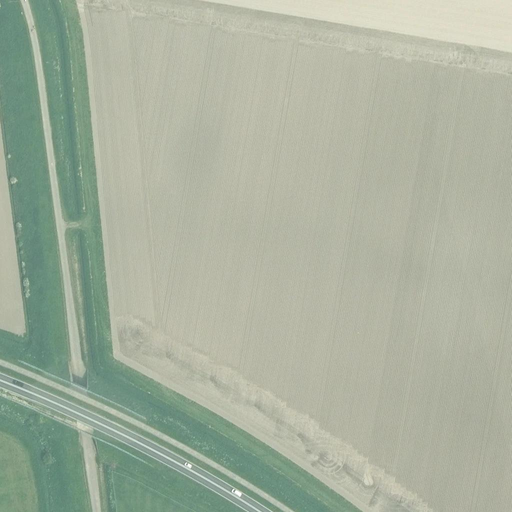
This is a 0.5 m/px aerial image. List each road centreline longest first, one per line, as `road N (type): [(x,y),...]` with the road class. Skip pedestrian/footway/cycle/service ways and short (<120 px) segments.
road 1 (unclassified): [(96,511),(22,0)]
road 2 (trunk): [(0,381),(115,432),(258,511)]
